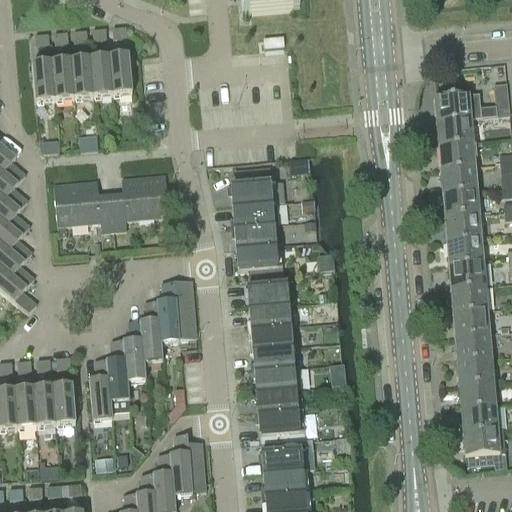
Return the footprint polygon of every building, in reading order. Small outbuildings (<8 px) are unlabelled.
[(245,0),(246,2),(246,5),(247,18),(294,14),(292,0),(245,0)] [(127,43),(126,32),(112,33),(113,44),(127,43)] [(107,45),(106,34),(92,35),(93,46),(107,45)] [(87,47),(86,35),(73,37),(73,48),(87,47)] [(68,48),(67,37),(53,38),(54,49),(68,48)] [(49,50),(48,39),(34,40),(36,51),(49,50)] [(283,52),(282,42),(262,44),(263,54),(283,52)] [(109,62),(112,101),(132,99),(128,60),(109,62)] [(89,64),(92,103),(112,101),(109,62),(89,64)] [(70,66),(73,104),(92,103),(89,64),(70,66)] [(50,67),(54,106),(73,104),(70,66),(50,67)] [(35,108),(54,106),(50,67),(31,69),(35,108)] [(432,102),(435,128),(471,124),(495,122),(494,115),(508,113),(506,88),(493,90),(495,113),(481,114),(479,98),(432,102)] [(494,115),(495,122),(509,121),(508,113),(494,115)] [(497,123),(483,124),(484,135),(498,134),(497,123)] [(435,128),(437,152),(473,148),(471,124),(435,128)] [(437,152),(439,175),(475,172),(473,148),(437,152)] [(0,177),(15,192),(25,180),(12,169),(16,163),(0,149),(0,177)] [(499,161),(500,170),(511,169),(511,161),(511,160),(499,161)] [(501,178),(511,177),(511,169),(500,170),(501,178)] [(439,175),(441,199),(477,196),(475,172),(439,175)] [(236,190),(230,190),(232,212),(276,208),(275,186),(270,187),(269,176),(269,174),(235,176),(235,179),(236,190)] [(0,201),(18,218),(28,206),(14,194),(15,192),(0,177),(0,201)] [(124,211),(112,212),(114,236),(126,235),(125,226),(168,222),(164,181),(121,185),(124,211)] [(102,238),(114,236),(112,212),(99,214),(97,186),(53,190),(57,232),(101,228),(102,238)] [(441,199),(443,223),(479,220),(477,196),(441,199)] [(0,226),(19,244),(30,232),(16,220),(18,218),(0,201),(0,226)] [(511,206),(503,208),(504,218),(511,216),(511,206)] [(232,212),(234,233),(278,229),(276,208),(232,212)] [(443,223),(445,247),(481,244),(479,220),(443,223)] [(0,249),(22,269),(32,258),(18,246),(19,244),(0,226),(0,249)] [(234,233),(236,254),(280,250),(278,229),(234,233)] [(445,247),(447,270),(483,267),(481,244),(445,247)] [(0,272),(24,295),(35,283),(20,271),(22,269),(0,249),(0,272)] [(282,273),(280,250),(236,254),(237,276),(282,273)] [(447,270),(449,295),(486,291),(483,267),(447,270)] [(0,295),(28,319),(37,309),(23,297),(24,295),(0,272),(0,295)] [(156,306),(160,348),(179,346),(179,345),(196,343),(191,286),(161,288),(162,306),(156,306)] [(247,291),(249,313),(293,310),(291,288),(247,291)] [(449,295),(451,319),(488,315),(486,291),(449,295)] [(140,326),(144,367),(162,366),(160,348),(156,306),(144,307),(145,326),(140,326)] [(249,313),(251,335),(295,331),(293,310),(249,313)] [(451,319),(453,343),(490,339),(488,315),(451,319)] [(123,346),(127,387),(145,385),(144,367),(140,326),(127,327),(129,345),(123,346)] [(251,335),(252,356),(296,352),(295,331),(251,335)] [(453,343),(455,366),(492,363),(490,339),(453,343)] [(106,365),(111,419),(130,417),(129,405),(127,387),(123,346),(110,347),(112,365),(106,365)] [(252,356),(254,377),(298,374),(296,352),(252,356)] [(70,373),(69,363),(56,364),(57,374),(70,373)] [(455,366),(458,390),(494,387),(492,363),(455,366)] [(51,375),(50,365),(36,366),(37,376),(51,375)] [(111,424),(111,419),(106,365),(94,366),(96,385),(89,385),(93,426),(111,424)] [(32,377),(31,366),(17,367),(18,378),(32,377)] [(12,368),(0,368),(0,379),(13,378),(12,368)] [(254,377),(256,399),(300,395),(298,374),(254,377)] [(458,390),(460,414),(496,411),(494,387),(458,390)] [(52,392),(54,431),(73,429),(74,440),(80,440),(78,419),(75,419),(72,390),(52,392)] [(32,394),(36,432),(54,431),(52,392),(32,394)] [(13,396),(16,434),(36,432),(32,394),(13,396)] [(256,399),(258,420),(302,416),(300,395),(256,399)] [(0,396),(0,435),(16,434),(13,396),(0,396)] [(167,418),(179,417),(177,397),(165,399),(167,418)] [(460,414),(462,438),(498,435),(496,411),(460,414)] [(304,438),(302,416),(258,420),(260,442),(304,438)] [(150,426),(150,435),(158,435),(158,425),(150,426)] [(498,435),(462,438),(464,462),(466,462),(467,473),(493,470),(492,460),(500,459),(498,435)] [(171,459),(174,502),(192,501),(189,464),(188,450),(187,441),(173,442),(174,459),(171,459)] [(260,458),(262,480),(307,476),(304,446),(261,449),(262,458),(260,458)] [(188,450),(189,464),(192,501),(192,499),(206,498),(202,449),(188,450)] [(115,459),(116,472),(126,471),(125,458),(115,459)] [(153,479),(156,511),(174,511),(174,502),(171,459),(157,460),(158,479),(153,479)] [(112,462),(94,464),(95,476),(113,474),(112,462)] [(262,480),(264,501),(308,497),(307,476),(262,480)] [(137,498),(138,511),(156,511),(153,479),(139,480),(141,498),(137,498)] [(81,500),(80,489),(66,490),(67,501),(81,500)] [(61,501),(60,491),(46,492),(47,502),(61,501)] [(42,503),(41,492),(27,493),(28,504),(42,503)] [(22,505),(21,494),(8,495),(9,506),(22,505)] [(264,501),(264,511),(309,511),(308,497),(264,501)] [(138,511),(137,498),(122,499),(123,511),(138,511)]
